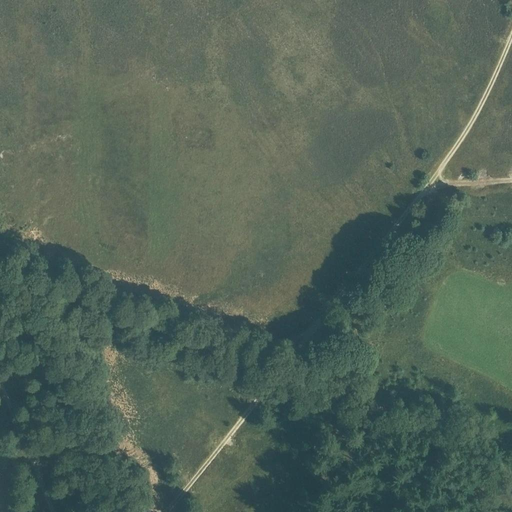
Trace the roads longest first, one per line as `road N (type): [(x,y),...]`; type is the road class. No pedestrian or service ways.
road 1 (track): [(511,34),(485,95),(426,185),(159,511)]
road 2 (track): [(0,247),(134,325),(209,346),(259,349),(300,339)]
